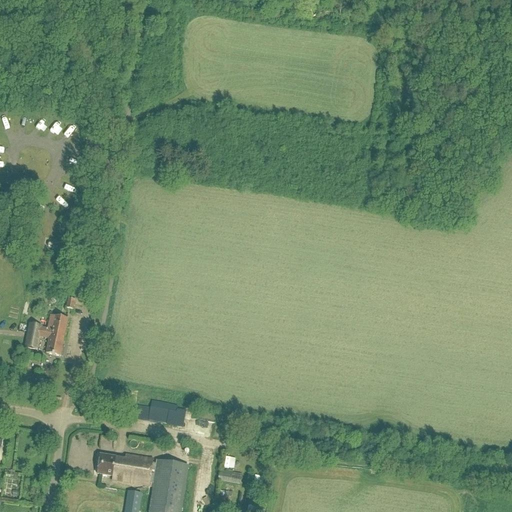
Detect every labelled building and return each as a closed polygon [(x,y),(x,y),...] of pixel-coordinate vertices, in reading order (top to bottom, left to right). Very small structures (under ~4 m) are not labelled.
[(68,299),(66,309),(73,310),(75,300),(68,299)] [(40,338),(47,339),(48,340),(45,354),(60,357),(68,319),(50,316),(47,329),(41,328),(42,327),(30,324),(25,348),(35,350),(38,351),(40,338)] [(122,418),(148,422),(150,409),(125,405),(122,418)] [(128,439),(123,441),(128,452),(133,450),(128,439)] [(224,467),(230,469),(232,456),(226,455),(224,467)] [(97,475),(113,478),(112,481),(150,487),(150,484),(154,484),(149,511),(181,511),(188,467),(157,462),(157,466),(152,465),(153,460),(125,456),(125,460),(100,456),(97,475)] [(242,475),(220,471),(218,482),(240,486),(242,475)] [(128,492),(125,511),(124,511),(138,511),(141,494),(128,492)]
